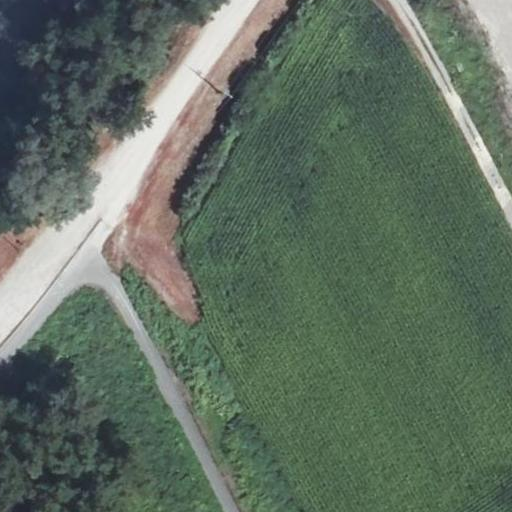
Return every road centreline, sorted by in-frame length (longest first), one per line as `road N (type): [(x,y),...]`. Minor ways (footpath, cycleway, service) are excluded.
road 1 (track): [(68,246),(237,0)]
road 2 (track): [(511,209),(398,0)]
